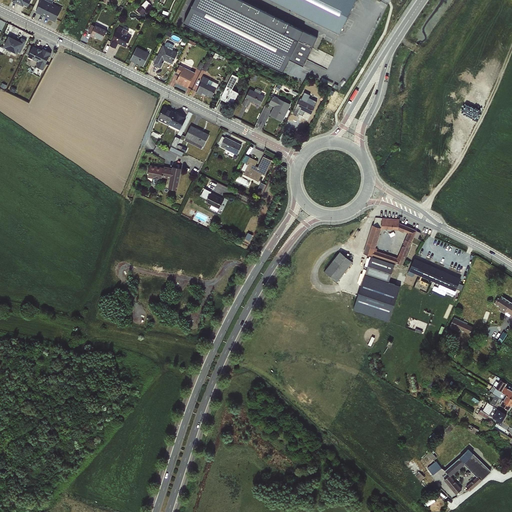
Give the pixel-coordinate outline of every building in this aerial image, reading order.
[(57,21),(63,7),(48,0),(41,0),(37,12),(57,21)] [(195,0),(184,23),(283,72),(290,58),(303,65),(317,37),(242,0),(273,0),(339,32),(354,0),(195,0)] [(92,36),(104,40),(108,29),(96,24),(92,36)] [(128,47),(133,36),(128,33),(130,30),(119,25),(111,45),(117,47),(119,43),(128,47)] [(22,37),(21,40),(10,35),(4,47),(22,54),(28,39),(22,37)] [(165,45),(163,44),(154,65),(162,68),(165,60),(174,64),(179,51),(173,49),(175,44),(167,41),(165,45)] [(45,69),(53,52),(35,44),(29,56),(39,61),(37,66),(45,69)] [(145,66),(151,52),(138,46),(131,60),(145,66)] [(177,82),(191,88),(198,72),(181,64),(177,72),(181,74),(177,82)] [(234,89),(239,76),(233,73),(222,98),(235,103),(240,92),(234,89)] [(204,76),(197,92),(203,94),(203,92),(214,97),(220,83),(204,76)] [(252,101),(261,105),(266,94),(251,87),(243,104),(249,107),(252,101)] [(275,106),(271,115),(284,121),(292,103),(274,95),(270,104),(275,106)] [(294,114),(300,116),(302,111),(312,115),(317,105),(301,98),(294,114)] [(182,130),(187,116),(164,106),(159,121),(182,130)] [(192,125),(185,140),(204,148),(211,133),(192,125)] [(178,147),(179,143),(182,144),(184,139),(176,136),(173,145),(178,147)] [(239,154),(244,143),(226,136),(222,147),(239,154)] [(183,155),(185,151),(172,146),(170,150),(183,155)] [(262,185),(272,159),(264,155),(260,166),(256,165),(258,159),(246,154),(244,161),(246,162),(243,169),(246,171),(244,177),(262,185)] [(151,164),(149,177),(164,179),(164,177),(171,178),(169,188),(179,189),(182,168),(151,164)] [(220,211),(226,197),(205,188),(202,196),(208,198),(207,202),(212,204),(211,207),(220,211)] [(414,259),(409,274),(414,276),(415,275),(458,289),(463,275),(414,259)] [(511,301),(501,295),(496,304),(501,307),(500,310),(511,317),(511,301)] [(451,327),(469,335),(474,326),(455,317),(451,327)] [(504,423),(511,407),(511,389),(506,386),(508,383),(501,379),(492,395),(494,396),(491,403),(488,401),(484,410),(478,407),(475,412),(488,418),(494,406),(499,408),(494,417),(504,423)] [(441,431),(427,449),(431,452),(447,433),(451,427),(448,425),(444,431),(441,431)] [(445,479),(457,494),(462,489),(450,476),(465,462),(473,454),(468,449),(460,457),(457,453),(445,464),(449,467),(445,470),(450,475),(445,479)] [(432,454),(421,462),(431,476),(443,467),(432,454)] [(491,471),(473,454),(465,462),(477,476),(481,480),(491,471)] [(481,480),(477,476),(466,486),(470,490),(472,488),(473,488),(481,480)] [(426,501),(429,505),(436,500),(434,496),(426,501)]
